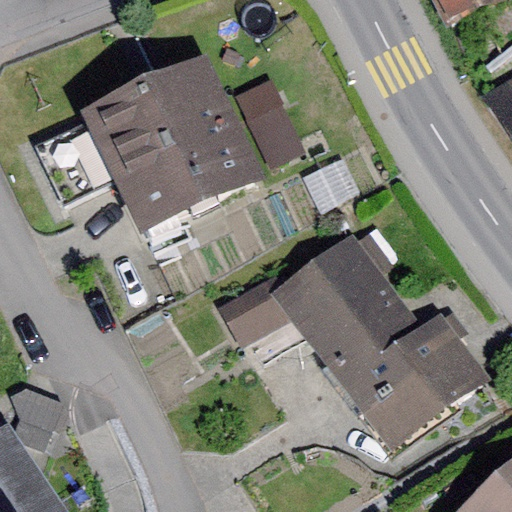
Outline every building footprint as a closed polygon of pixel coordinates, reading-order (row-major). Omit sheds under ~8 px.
[(437,0),(453,29),(506,2),(504,0),(437,0)] [(202,76),(39,153),(66,208),(120,183),(146,238),(255,186),(202,76)] [(272,88),(240,103),(249,122),(281,107),(272,88)] [(511,93),(490,108),(511,141),(511,93)] [(353,254),(375,283),(393,270),(371,241),(353,254)] [(349,249),(282,300),(288,308),(368,414),(376,409),(401,442),(449,406),(452,410),(484,388),(452,347),(464,338),(451,321),(439,331),(436,327),(420,341),(375,283),(353,254),(349,249)] [(288,308),(282,300),(273,287),(226,315),(244,346),(275,328),(270,318),(288,308)] [(16,405),(24,421),(53,432),(66,423),(61,410),(29,398),(16,405)] [(24,421),(16,441),(45,453),(53,432),(24,421)] [(0,511),(52,511),(3,439),(0,441),(0,511)] [(511,511),(511,482),(478,511),(511,511)]
